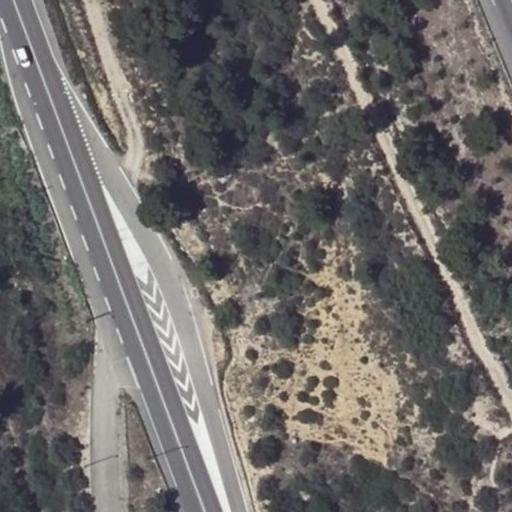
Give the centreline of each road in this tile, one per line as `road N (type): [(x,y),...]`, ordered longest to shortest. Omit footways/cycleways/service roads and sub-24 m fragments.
road 1 (track): [(511,405),(321,0)]
road 2 (unclassified): [(241,511),(157,258),(119,183),(65,139)]
road 3 (primary): [(65,139),(138,343)]
road 4 (track): [(119,183),(131,134),(88,0)]
road 5 (unclassified): [(108,511),(103,391),(110,361),(138,343)]
road 6 (primary): [(138,343),(203,511)]
road 7 (primary): [(13,0),(65,139)]
